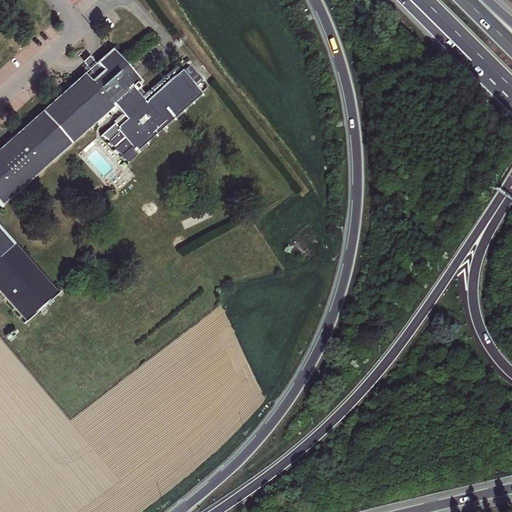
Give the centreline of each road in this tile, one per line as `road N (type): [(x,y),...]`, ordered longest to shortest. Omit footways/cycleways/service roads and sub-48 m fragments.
road 1 (trunk): [(316,0),(354,129),(355,223),(343,283),(292,396),(236,463),(180,511)]
road 2 (trunk): [(511,186),(377,374),(282,466),(217,511)]
road 3 (motorway): [(511,187),(478,254),(472,287),(483,341),(511,376)]
road 4 (trunk): [(404,0),(511,97)]
road 5 (motorway): [(424,0),(511,86)]
